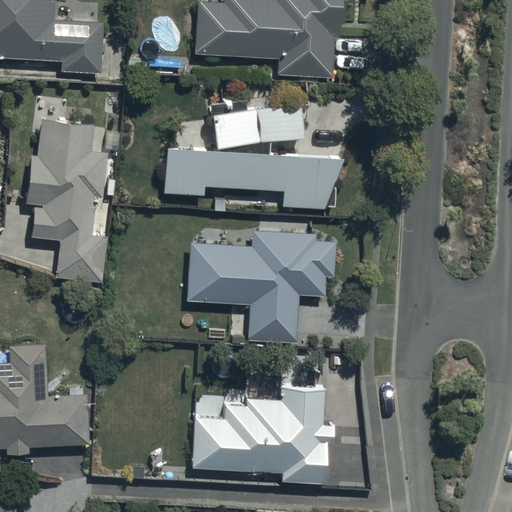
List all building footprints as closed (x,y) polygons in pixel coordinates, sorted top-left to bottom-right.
[(54,0),(0,0),(0,57),(61,61),(60,70),(99,72),(101,21),(54,18),(54,0)] [(223,0),(224,2),(197,1),(195,52),(277,56),(276,75),(332,77),(334,39),(340,40),(342,9),(345,9),(345,5),(352,5),(352,0),(223,0)] [(365,56),(336,54),(335,71),(364,73),(365,56)] [(299,105),(256,109),(259,141),(302,137),(299,105)] [(251,109),(210,116),(215,147),(256,141),(251,109)] [(94,126),(43,119),(38,157),(32,156),(26,203),(37,204),(34,236),(63,240),(59,277),(102,282),(108,237),(93,235),(97,199),(103,199),(109,152),(91,150),(94,126)] [(298,156),(166,149),(163,193),(203,195),(203,187),(281,191),(281,207),(327,210),(343,160),(320,159),(320,152),(298,151),(298,156)] [(250,245),(188,242),(186,301),(248,304),(247,338),(296,340),(298,295),(323,296),(324,276),(332,277),(334,243),(316,242),(316,234),(251,231),(250,245)] [(0,451),(3,451),(3,453),(29,453),(29,446),(89,445),(88,394),(45,394),(44,346),(7,346),(7,362),(0,362),(0,451)] [(193,416),(190,466),(281,472),(281,481),(325,483),(327,443),(330,443),(331,424),(324,423),(326,390),(281,387),(280,400),(247,398),(246,406),(225,405),(224,418),(193,416)] [(14,511),(15,503),(0,501),(0,511),(14,511)]
